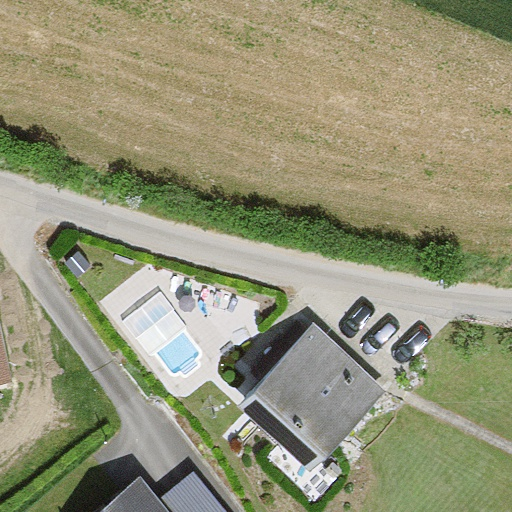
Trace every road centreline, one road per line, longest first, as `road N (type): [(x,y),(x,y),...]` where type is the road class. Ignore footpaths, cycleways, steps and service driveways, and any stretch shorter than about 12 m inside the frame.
road 1 (residential): [(511,307),(409,299),(0,189)]
road 2 (residential): [(0,243),(154,447)]
